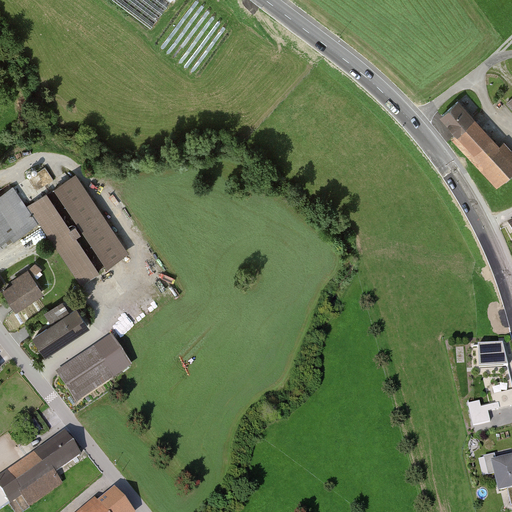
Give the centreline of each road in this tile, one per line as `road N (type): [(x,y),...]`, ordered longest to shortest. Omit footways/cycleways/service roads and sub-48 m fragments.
road 1 (residential): [(145,511),(0,330)]
road 2 (secondary): [(511,303),(484,229),(414,125)]
road 3 (secondary): [(414,125),(265,0)]
road 4 (unclassified): [(511,54),(492,60),(414,125)]
